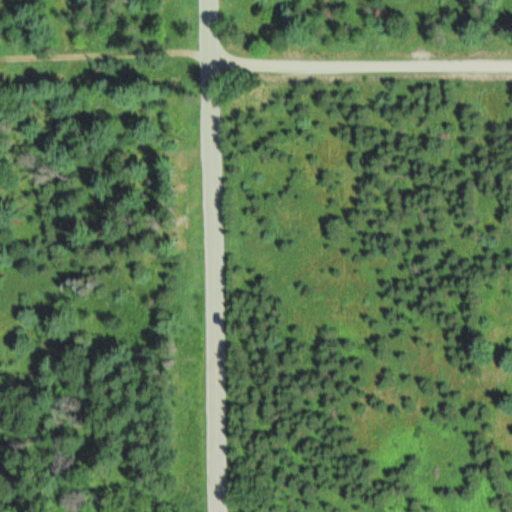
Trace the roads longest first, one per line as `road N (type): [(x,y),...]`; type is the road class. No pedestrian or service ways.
road 1 (tertiary): [(216,511),(208,0)]
road 2 (residential): [(208,67),(511,66)]
